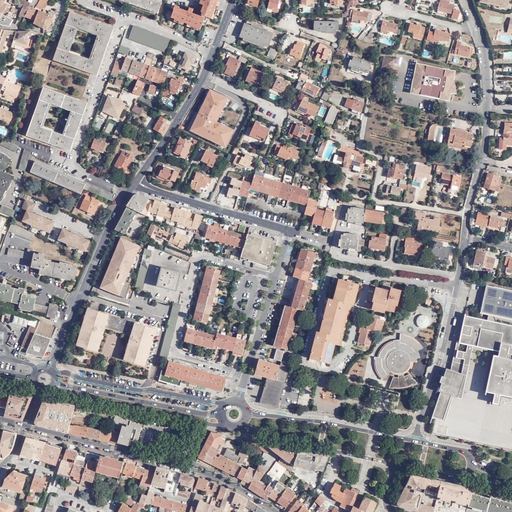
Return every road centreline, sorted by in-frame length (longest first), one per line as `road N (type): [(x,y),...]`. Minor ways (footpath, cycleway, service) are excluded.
road 1 (residential): [(275,276),(208,257),(195,264),(174,349),(246,374)]
road 2 (residential): [(464,237),(486,111),(486,65),(467,0)]
road 3 (residential): [(415,440),(464,237)]
road 4 (tertiary): [(51,365),(110,220),(136,181)]
road 5 (primary): [(53,389),(229,425)]
road 6 (primary): [(415,440),(247,412)]
road 7 (primary): [(222,410),(208,414),(58,381)]
road 8 (secondary): [(120,450),(216,477),(275,511)]
road 9 (primary): [(240,424),(396,465)]
road 10 (residential): [(289,229),(136,181)]
